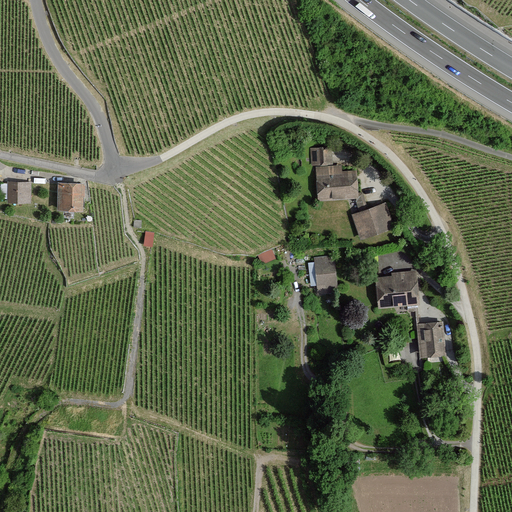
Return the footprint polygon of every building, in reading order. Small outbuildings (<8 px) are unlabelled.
[(330,148),(311,148),(311,164),(330,164),(330,148)] [(317,199),(357,197),(355,171),(341,171),(340,165),(315,167),(317,199)] [(31,181),(7,182),(7,184),(1,184),(1,197),(8,197),(9,203),(32,203),(31,181)] [(86,183),(60,182),(59,210),(85,211),(86,183)] [(386,199),(350,210),(357,235),(394,223),(386,199)] [(155,233),(147,232),(145,245),(153,246),(155,233)] [(262,264),(277,259),(274,251),(259,256),(262,264)] [(338,291),(333,255),(314,257),(315,263),(308,263),(311,284),(315,284),(316,293),(338,291)] [(416,264),(374,267),(377,302),(419,299),(416,264)] [(441,320),(416,322),(419,355),(443,353),(441,320)]
